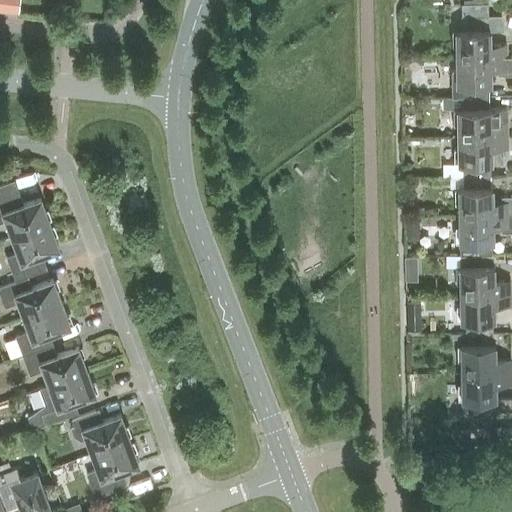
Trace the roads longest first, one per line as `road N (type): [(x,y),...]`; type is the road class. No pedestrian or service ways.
road 1 (residential): [(189,511),(64,172),(51,156),(0,145)]
road 2 (tertiary): [(292,480),(186,199),(177,97)]
road 3 (unclassified): [(177,97),(0,81)]
road 4 (residential): [(292,480),(346,459),(368,463),(391,490),(393,511)]
